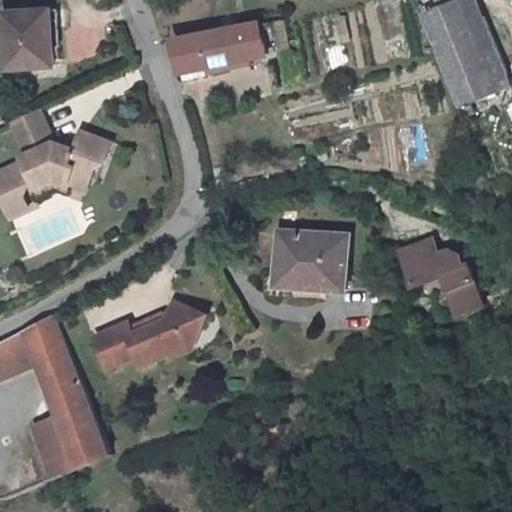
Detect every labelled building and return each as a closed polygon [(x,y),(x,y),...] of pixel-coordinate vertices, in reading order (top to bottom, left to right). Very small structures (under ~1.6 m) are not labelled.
[(461,0),(457,0),(423,14),(465,115),(473,112),(469,102),(499,91),(461,0)] [(473,0),(461,0),(499,91),(508,86),(473,0)] [(55,10),(8,12),(11,68),(58,67),(55,10)] [(258,26),(175,42),(181,74),(204,70),(268,58),(258,26)] [(204,70),(181,74),(182,81),(205,77),(204,70)] [(0,128),(9,124),(0,103),(0,128)] [(59,142),(43,109),(15,121),(31,156),(27,158),(29,162),(1,175),(6,185),(1,187),(15,217),(34,208),(29,198),(32,188),(39,185),(41,189),(59,180),(75,185),(79,176),(96,182),(102,170),(108,167),(116,145),(84,133),(80,147),(64,141),(63,143),(59,142)] [(96,182),(79,176),(75,185),(92,191),(96,182)] [(59,180),(41,189),(44,196),(61,187),(72,191),(73,191),(75,186),(75,185),(59,180)] [(346,232),(278,230),(276,278),(295,278),(295,289),(324,291),(324,285),(345,286),(346,232)] [(434,250),(403,263),(417,297),(446,285),(461,325),(489,314),(474,274),(468,277),(462,264),(453,259),(440,265),(434,250)] [(172,321),(138,335),(135,336),(133,331),(131,326),(99,339),(112,369),(143,357),(148,369),(180,356),(201,350),(213,315),(178,303),(172,321)] [(56,315),(22,332),(0,343),(0,377),(35,363),(58,413),(33,424),(56,480),(81,469),(115,453),(56,315)] [(170,315),(133,331),(135,336),(138,335),(172,321),(170,315)] [(9,464),(22,492),(52,478),(39,450),(9,464)]
